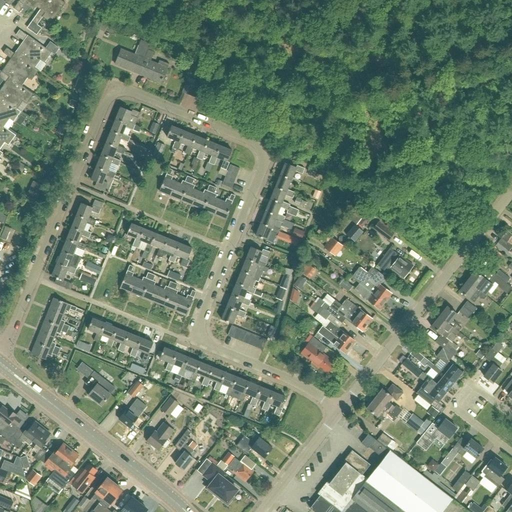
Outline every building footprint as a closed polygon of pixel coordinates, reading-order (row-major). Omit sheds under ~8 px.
[(19,0),(14,8),(12,11),(17,14),(19,12),(25,4),(33,10),(37,4),(39,0),(19,0)] [(37,4),(41,7),(32,21),(37,25),(42,17),(51,23),(63,6),(54,0),(39,0),(37,4)] [(31,65),(37,57),(44,62),(51,52),(27,35),(23,33),(19,30),(16,35),(24,40),(14,53),(31,66),(31,65)] [(50,42),(46,48),(51,52),(54,54),(59,48),(50,42)] [(31,66),(14,53),(6,47),(3,53),(11,58),(1,71),(18,83),(24,75),(31,80),(38,70),(31,65),(31,66)] [(138,72),(148,49),(144,58),(121,48),(115,63),(133,71),(134,70),(138,72)] [(148,49),(138,72),(144,74),(143,75),(162,82),(168,68),(169,64),(160,60),(158,64),(150,61),(154,52),(148,49)] [(18,83),(1,71),(1,72),(0,70),(0,84),(3,80),(5,82),(0,89),(0,97),(13,107),(13,106),(19,98),(26,104),(33,94),(18,83)] [(190,95),(194,84),(186,80),(182,92),(184,92),(190,95)] [(195,97),(199,86),(194,84),(190,95),(195,97)] [(200,99),(205,88),(199,86),(195,97),(200,99)] [(205,88),(200,99),(206,101),(210,91),(211,90),(210,90),(205,88)] [(0,124),(0,125),(0,124),(6,116),(13,121),(20,112),(13,106),(13,107),(0,97),(0,124)] [(127,123),(128,121),(130,115),(138,118),(140,112),(132,109),(131,111),(120,106),(115,119),(127,123)] [(135,124),(128,121),(127,123),(115,119),(110,131),(122,135),(123,133),(126,127),(133,130),(139,132),(141,127),(135,124)] [(155,134),(159,125),(153,123),(152,123),(149,132),(155,134)] [(15,135),(0,124),(0,125),(0,124),(0,141),(1,140),(8,145),(15,135)] [(63,135),(66,126),(60,124),(57,133),(63,135)] [(179,142),(183,131),(171,125),(166,137),(175,141),(172,148),(170,153),(174,154),(176,150),(177,151),(178,150),(181,143),(179,142)] [(130,136),(123,133),(122,135),(110,131),(105,143),(117,147),(118,145),(121,139),(128,142),(130,136)] [(191,147),(195,135),(183,131),(179,142),(181,143),(187,146),(184,153),(190,155),(192,148),(191,147)] [(203,152),(207,140),(195,135),(191,147),(192,148),(199,150),(196,158),(193,166),(197,168),(200,160),(201,161),(202,160),(205,153),(203,152)] [(215,157),(219,145),(207,140),(203,152),(205,153),(211,155),(208,162),(208,163),(207,163),(204,170),(209,172),(212,165),(213,166),(214,165),(217,157),(215,157)] [(160,159),(165,145),(157,142),(152,156),(160,159)] [(125,148),(118,145),(117,147),(105,143),(101,155),(112,159),(113,157),(116,151),(123,154),(125,148)] [(215,157),(217,157),(223,160),(220,167),(226,170),(229,163),(229,162),(227,161),(232,150),(219,145),(215,157)] [(120,160),(113,157),(112,159),(101,155),(96,166),(108,171),(108,169),(111,163),(118,166),(120,160)] [(291,179),(292,177),(295,171),(302,174),(304,168),(297,165),(296,167),(285,162),(280,175),(291,179)] [(228,169),(238,173),(240,168),(230,164),(228,169)] [(91,179),(102,184),(106,175),(113,178),(115,172),(108,169),(108,171),(96,166),(91,179)] [(170,196),(176,182),(171,180),(172,177),(170,176),(172,170),(169,168),(166,174),(165,178),(164,178),(159,191),(170,196)] [(236,178),(238,173),(228,169),(226,174),(236,178)] [(234,183),(236,178),(226,174),(224,179),(234,183)] [(299,180),(292,177),(291,179),(280,175),(275,187),(286,191),(287,189),(290,183),(297,186),(299,180)] [(187,187),(191,177),(187,176),(185,181),(185,182),(182,181),(181,184),(176,182),(170,196),(181,200),(187,187)] [(192,205),(198,191),(193,189),(194,186),(192,185),(192,184),(194,179),(191,177),(187,187),(181,200),(192,205)] [(232,188),(234,183),(224,179),(222,184),(232,188)] [(36,202),(43,186),(33,181),(27,194),(29,195),(28,198),(36,202)] [(209,196),(213,186),(209,185),(207,190),(207,191),(204,190),(203,193),(198,191),(192,205),(203,209),(209,196)] [(214,214),(220,200),(215,198),(216,195),(214,194),(214,193),(216,188),(213,186),(209,196),(203,209),(214,214)] [(308,194),(314,196),(316,188),(311,186),(308,194)] [(294,192),(287,189),(286,191),(275,187),(270,199),(281,203),(285,195),(292,198),(294,192)] [(220,200),(214,214),(226,218),(231,205),(232,201),(234,195),(235,195),(231,194),(229,199),(228,200),(226,199),(225,202),(220,200)] [(281,203),(270,199),(265,211),(276,216),(280,207),(287,210),(287,211),(296,214),(297,210),(289,206),(289,204),(284,201),(281,203)] [(76,215),(88,219),(89,217),(91,211),(99,214),(101,208),(93,205),(92,207),(81,202),(76,215)] [(357,224),(363,216),(352,207),(345,216),(357,224)] [(285,217),(277,214),(276,216),(265,211),(260,223),(272,228),(272,226),(275,219),(282,222),(280,225),(290,229),(293,223),(283,220),(285,217)] [(96,220),(89,217),(88,219),(76,215),(71,227),(83,231),(84,229),(86,223),(94,226),(96,220)] [(388,241),(394,234),(378,222),(372,229),(388,241)] [(139,240),(143,228),(131,223),(126,235),(135,238),(132,245),(132,246),(135,248),(137,248),(138,248),(141,240),(139,240)] [(255,235),(266,240),(270,231),(277,234),(280,229),(272,226),(272,228),(260,223),(255,235)] [(6,240),(11,228),(6,226),(1,238),(6,240)] [(91,232),(84,229),(83,231),(71,227),(66,239),(78,243),(79,241),(82,235),(89,237),(91,232)] [(151,244),(155,233),(143,228),(139,240),(141,240),(138,248),(137,248),(137,249),(144,251),(141,258),(145,259),(148,253),(149,253),(150,253),(153,245),(151,244)] [(501,238),(506,242),(511,234),(507,231),(501,238)] [(299,240),(279,232),(277,238),(296,246),(299,240)] [(331,238),(325,232),(321,237),(328,242),(324,247),(335,256),(343,246),(332,237),(331,238)] [(163,249),(167,238),(155,233),(151,244),(153,245),(159,248),(156,255),(153,263),(157,265),(160,258),(161,258),(162,258),(165,250),(163,249)] [(177,255),(175,254),(179,243),(167,238),(163,249),(165,250),(171,253),(168,260),(168,261),(171,262),(174,263),(174,262),(177,255)] [(506,242),(501,238),(497,243),(508,252),(511,247),(506,242)] [(86,244),(79,241),(78,243),(66,239),(61,250),(73,255),(74,253),(81,256),(84,250),(86,244)] [(175,254),(177,255),(183,258),(180,265),(186,267),(189,260),(187,259),(192,248),(179,243),(175,254)] [(257,263),(258,261),(261,255),(268,258),(270,252),(263,249),(262,251),(251,246),(246,259),(257,263)] [(400,256),(390,248),(384,256),(377,265),(387,273),(391,268),(403,278),(413,266),(400,255),(400,256)] [(73,255),(61,250),(57,262),(69,267),(69,266),(76,268),(79,262),(81,256),(74,253),(73,255)] [(241,271),(253,276),(253,273),(260,276),(263,271),(276,276),(278,271),(264,266),(265,264),(258,261),(257,263),(246,259),(241,271)] [(76,268),(69,266),(69,267),(57,262),(51,275),(63,280),(67,271),(74,274),(76,268)] [(96,273),(98,267),(86,262),(84,268),(96,273)] [(310,278),(316,270),(307,263),(300,271),(310,278)] [(131,292),(137,279),(132,277),(133,273),(131,272),(133,267),(129,265),(127,271),(126,274),(125,274),(122,283),(120,288),(131,292)] [(368,290),(384,303),(392,293),(380,285),(386,278),(372,267),(364,277),(359,283),(368,290)] [(500,278),(506,283),(510,279),(499,270),(495,275),(500,278)] [(260,278),(260,276),(253,273),(253,276),(241,271),(236,283),(248,288),(249,286),(251,279),(258,282),(264,284),(266,281),(260,278)] [(486,296),(489,293),(484,289),(489,283),(485,279),(474,271),(466,281),(486,296)] [(149,280),(151,274),(148,273),(146,278),(144,277),(142,281),(137,279),(131,292),(142,297),(148,283),(149,280)] [(96,280),(81,274),(79,280),(93,286),(96,280)] [(153,301),(159,287),(154,286),(156,282),(153,281),(155,275),(151,274),(149,280),(148,283),(142,297),(153,301)] [(511,288),(506,283),(500,278),(495,275),(491,280),(508,294),(511,288)] [(301,291),(304,288),(301,286),(306,280),(300,276),(296,281),(293,284),(301,291)] [(349,292),(353,286),(344,279),(340,285),(349,292)] [(171,288),(174,283),(170,281),(168,287),(166,286),(164,290),(159,287),(153,301),(164,305),(170,292),(171,288)] [(483,300),(486,296),(466,281),(459,291),(469,299),(474,303),(479,296),(483,300)] [(176,310),(181,296),(176,294),(178,291),(175,290),(177,284),(174,283),(171,288),(170,292),(164,305),(176,310)] [(255,288),(249,286),(248,288),(236,283),(231,295),(243,300),(244,298),(246,291),(253,294),(260,297),(262,293),(255,290),(255,288)] [(379,309),(384,303),(368,290),(359,283),(355,289),(360,293),(361,292),(364,295),(363,296),(379,309)] [(293,287),(290,300),(297,305),(299,293),(293,287)] [(181,296),(176,310),(187,314),(192,301),(193,297),(194,297),(196,292),(195,291),(192,290),(190,296),(188,295),(186,298),(181,296)] [(251,300),(244,298),(243,300),(231,295),(226,307),(238,312),(239,310),(241,303),(248,306),(251,300)] [(49,309),(63,315),(65,310),(68,311),(70,309),(75,311),(76,307),(71,305),(67,304),(68,303),(54,298),(49,309)] [(321,307),(330,314),(334,310),(324,302),(319,298),(316,303),(321,307)] [(342,305),(367,325),(372,318),(355,306),(346,299),(342,305)] [(342,305),(336,300),(330,307),(337,312),(346,318),(362,331),(367,325),(342,305)] [(463,307),(472,314),(476,309),(467,301),(463,307)] [(326,320),(330,314),(321,307),(316,303),(311,309),(316,313),(317,314),(314,318),(322,325),(321,326),(324,328),(325,328),(350,347),(355,341),(335,325),(334,326),(329,322),(326,320)] [(439,316),(458,332),(461,328),(457,325),(457,324),(452,320),(457,315),(446,306),(439,316)] [(246,313),(239,310),(238,312),(226,307),(221,319),(233,324),(236,315),(243,318),(246,313)] [(468,319),(472,314),(463,307),(458,312),(468,319)] [(61,320),(63,315),(49,309),(45,320),(58,326),(62,327),(67,330),(69,326),(63,324),(64,321),(61,320)] [(458,332),(439,316),(431,326),(441,334),(446,338),(450,332),(455,336),(456,335),(461,338),(463,335),(458,332)] [(100,334),(105,323),(93,318),(88,329),(96,333),(93,340),(99,343),(102,335),(100,334)] [(66,333),(67,330),(62,327),(58,326),(45,320),(40,331),(54,337),(56,332),(59,333),(61,331),(66,333)] [(112,339),(117,328),(105,323),(100,334),(102,335),(109,338),(106,345),(111,347),(114,340),(112,339)] [(227,335),(233,337),(237,328),(231,326),(227,335)] [(124,344),(129,333),(117,328),(112,339),(114,340),(121,343),(118,350),(123,352),(126,345),(124,344)] [(233,337),(238,339),(241,330),(237,328),(233,337)] [(345,353),(350,347),(325,328),(324,328),(320,333),(326,337),(325,338),(329,340),(328,341),(345,353)] [(246,332),(241,330),(238,339),(243,341),(246,332)] [(52,342),(54,337),(40,331),(36,342),(50,347),(49,348),(53,349),(59,352),(60,348),(54,346),(55,343),(52,342)] [(251,334),(246,332),(243,341),(247,344),(251,334)] [(136,349),(141,338),(129,333),(124,344),(126,345),(133,348),(130,355),(135,357),(138,350),(136,349)] [(256,336),(251,334),(247,344),(252,346),(256,336)] [(434,342),(443,348),(453,356),(456,351),(447,344),(449,340),(446,338),(441,334),(434,342)] [(261,338),(256,336),(252,346),(257,348),(261,338)] [(326,347),(313,337),(300,355),(321,370),(321,369),(327,373),(335,362),(322,353),(326,347)] [(136,349),(138,350),(145,353),(142,360),(147,362),(150,355),(148,354),(153,343),(141,338),(136,349)] [(267,340),(261,338),(257,348),(263,350),(267,340)] [(78,340),(75,346),(81,349),(83,342),(78,340)] [(57,355),(59,352),(53,349),(49,348),(50,347),(36,342),(31,353),(45,359),(47,354),(50,356),(51,353),(57,355)] [(485,358),(490,362),(493,364),(483,376),(492,383),(502,371),(498,368),(502,364),(493,357),(502,346),(497,342),(485,358)] [(172,364),(177,352),(164,347),(160,359),(168,362),(165,370),(171,372),(174,364),(172,364)] [(449,361),(453,356),(443,348),(436,357),(445,364),(440,370),(445,374),(454,382),(462,372),(453,364),(449,361)] [(419,363),(424,358),(414,349),(413,349),(413,350),(410,353),(409,354),(410,355),(419,363)] [(184,369),(189,357),(177,352),(172,364),(174,364),(180,367),(177,375),(183,377),(186,369),(184,369)] [(196,373),(201,362),(189,357),(184,369),(186,369),(192,372),(189,379),(195,382),(198,374),(196,373)] [(401,365),(414,375),(418,370),(406,359),(405,359),(401,365)] [(208,378),(213,367),(201,362),(196,373),(198,374),(204,377),(201,384),(207,387),(210,379),(208,378)] [(83,363),(78,369),(84,374),(89,368),(83,363)] [(445,374),(440,370),(440,371),(434,366),(431,369),(437,374),(432,380),(446,392),(454,382),(445,374)] [(220,383),(225,372),(213,367),(208,378),(210,379),(217,382),(213,389),(219,392),(222,384),(220,383)] [(101,406),(110,395),(115,388),(105,380),(94,371),(85,383),(92,389),(88,395),(101,406)] [(232,388),(237,377),(225,372),(220,383),(222,384),(229,387),(226,394),(231,396),(234,389),(232,388)] [(446,392),(432,380),(426,376),(421,372),(419,375),(423,379),(425,381),(420,387),(423,390),(419,395),(431,404),(435,399),(438,402),(446,392)] [(244,393),(249,382),(237,377),(232,388),(234,389),(241,392),(238,399),(243,401),(246,394),(244,393)] [(134,398),(143,386),(137,381),(128,394),(134,398)] [(256,398),(261,387),(249,382),(244,393),(246,394),(253,397),(250,404),(255,406),(258,399),(256,398)] [(393,414),(397,417),(401,412),(388,402),(392,397),(396,400),(402,393),(392,385),(387,392),(382,389),(374,399),(393,414)] [(268,403),(273,392),(261,387),(256,398),(258,399),(265,402),(262,409),(267,411),(270,404),(268,403)] [(273,392),(268,403),(270,404),(277,407),(274,414),(279,416),(282,409),(280,408),(285,397),(273,392)] [(169,417),(179,404),(170,397),(160,410),(169,417)] [(393,422),(397,417),(393,414),(374,399),(366,408),(382,421),(386,416),(393,422)] [(138,400),(134,406),(132,405),(128,410),(126,409),(118,419),(129,428),(137,417),(146,406),(138,400)] [(194,410),(199,402),(195,400),(190,407),(194,410)] [(14,435),(20,427),(17,425),(21,420),(16,416),(17,414),(9,408),(8,410),(2,406),(0,408),(0,418),(7,423),(2,430),(14,435)] [(417,431),(424,422),(413,414),(406,423),(417,431)] [(443,445),(457,428),(445,419),(430,437),(424,432),(415,443),(425,451),(435,438),(443,445)] [(32,440),(42,427),(35,421),(30,426),(29,425),(27,428),(24,432),(19,428),(20,427),(14,435),(15,441),(14,444),(15,444),(19,447),(25,441),(29,444),(32,440)] [(428,421),(422,428),(427,432),(433,425),(428,421)] [(146,441),(158,450),(162,446),(163,446),(165,448),(169,442),(166,440),(173,430),(163,423),(156,432),(155,431),(146,441)] [(42,427),(32,440),(36,443),(32,449),(37,452),(33,457),(38,461),(46,451),(42,447),(46,442),(44,441),(50,433),(42,427)] [(193,450),(185,444),(190,438),(187,436),(191,432),(187,429),(174,446),(180,451),(181,449),(184,451),(175,463),(183,470),(193,458),(190,455),(193,450)] [(14,435),(2,430),(1,430),(0,433),(0,442),(1,443),(2,439),(14,444),(15,441),(14,435)] [(398,457),(400,454),(395,450),(398,445),(382,433),(376,441),(398,457)] [(374,439),(368,434),(361,443),(367,448),(368,447),(374,439)] [(255,443),(246,436),(238,447),(247,454),(251,448),(264,458),(272,447),(259,437),(255,443)] [(416,511),(436,487),(398,457),(376,441),(374,439),(368,447),(383,459),(367,480),(362,476),(360,478),(357,476),(367,463),(353,453),(310,508),(314,511),(401,511),(403,510),(405,511),(416,511)] [(467,444),(460,439),(457,443),(451,451),(441,463),(446,467),(456,455),(457,453),(463,457),(467,451),(476,458),(483,449),(470,439),(467,444)] [(56,459),(60,462),(70,449),(63,443),(57,451),(55,450),(51,455),(47,461),(52,464),(56,459)] [(70,449),(60,462),(65,466),(60,471),(70,479),(74,474),(69,470),(69,469),(70,470),(74,464),(72,463),(78,455),(70,449)] [(25,451),(17,455),(23,464),(30,460),(25,451)] [(253,472),(243,464),(228,452),(222,460),(229,465),(227,467),(231,470),(232,469),(234,470),(232,472),(235,474),(245,482),(253,472)] [(506,467),(494,458),(492,461),(490,460),(481,472),(485,475),(484,477),(498,487),(504,479),(499,476),(506,467)] [(4,463),(2,468),(25,478),(24,471),(22,465),(20,464),(19,466),(7,461),(4,463)] [(96,470),(88,463),(84,469),(81,468),(70,483),(82,492),(94,476),(92,475),(96,470)] [(227,505),(233,498),(231,496),(237,489),(221,477),(225,473),(212,463),(204,474),(213,481),(207,489),(227,505)] [(34,485),(42,476),(33,469),(26,479),(34,485)] [(55,481),(60,483),(61,481),(57,479),(59,475),(49,469),(43,480),(52,485),(55,481)] [(472,491),(479,483),(471,476),(465,485),(472,491)] [(99,503),(114,484),(107,478),(96,491),(96,492),(92,497),(99,503)] [(14,480),(11,492),(24,495),(27,483),(14,480)] [(458,492),(464,484),(458,480),(452,488),(458,492)] [(511,503),(511,482),(506,491),(510,494),(501,506),(507,510),(511,503)] [(94,511),(110,511),(106,509),(106,508),(110,503),(111,504),(122,490),(114,484),(99,503),(93,511),(94,511)] [(416,511),(467,511),(436,487),(416,511)] [(0,505),(7,509),(11,501),(0,496),(0,505)] [(34,511),(43,511),(48,507),(34,496),(31,500),(34,511)] [(83,509),(87,505),(90,501),(84,497),(78,505),(83,509)] [(111,511),(132,511),(139,503),(131,497),(121,511),(120,511),(116,511),(114,510),(111,511)] [(70,511),(75,506),(70,502),(65,509),(68,511),(70,511)] [(139,503),(132,511),(144,511),(147,509),(139,503)]
